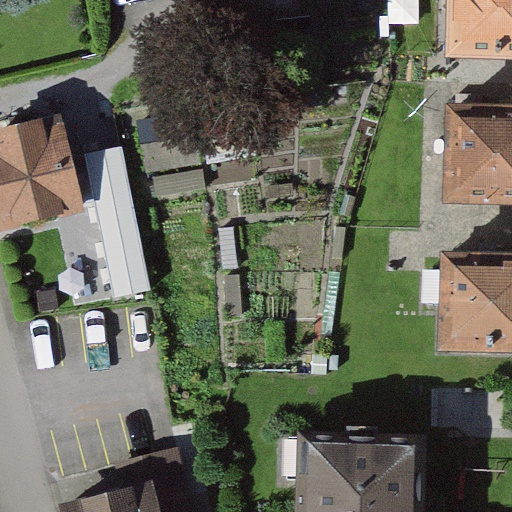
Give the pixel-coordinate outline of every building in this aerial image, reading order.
[(511,0),(440,0),(439,68),(511,69),(511,0)] [(511,120),(431,118),(428,219),(511,221),(511,120)] [(57,123),(0,140),(0,245),(87,219),(57,123)] [(511,268),(429,267),(427,366),(511,367),(511,268)] [(406,511),(408,453),(289,449),(286,511),(406,511)] [(158,511),(151,486),(50,511),(158,511)]
